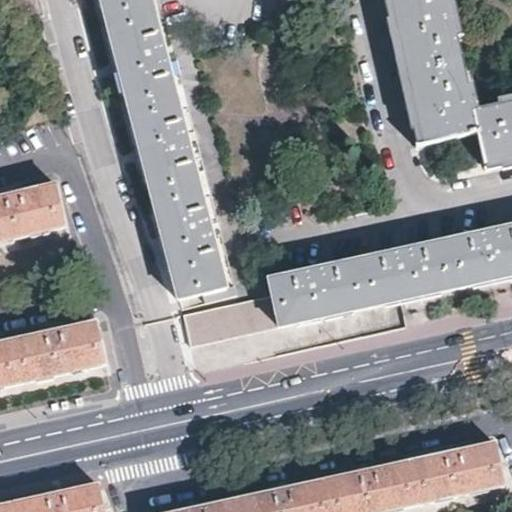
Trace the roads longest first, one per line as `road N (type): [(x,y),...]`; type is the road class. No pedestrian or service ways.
road 1 (primary): [(511,349),(118,435)]
road 2 (residential): [(511,428),(487,419),(131,494)]
road 3 (primary): [(118,435),(0,462)]
